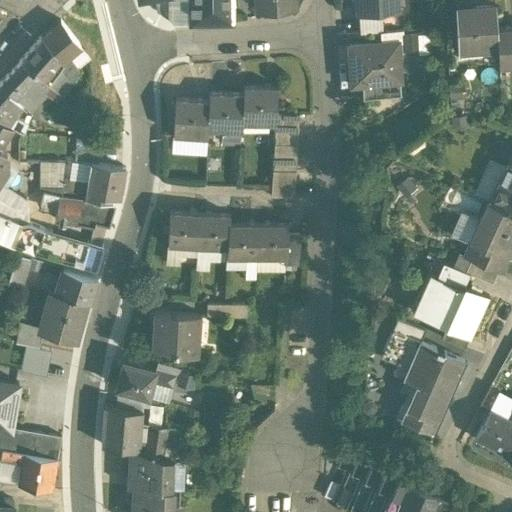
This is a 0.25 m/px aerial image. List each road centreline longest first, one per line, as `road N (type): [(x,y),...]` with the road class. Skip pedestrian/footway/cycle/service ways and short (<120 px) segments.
road 1 (secondary): [(83,511),(80,418),(89,359),(141,192),(141,108),(129,49)]
road 2 (residential): [(301,434),(322,32)]
road 3 (residential): [(322,32),(129,49)]
road 4 (residential): [(511,327),(446,458)]
